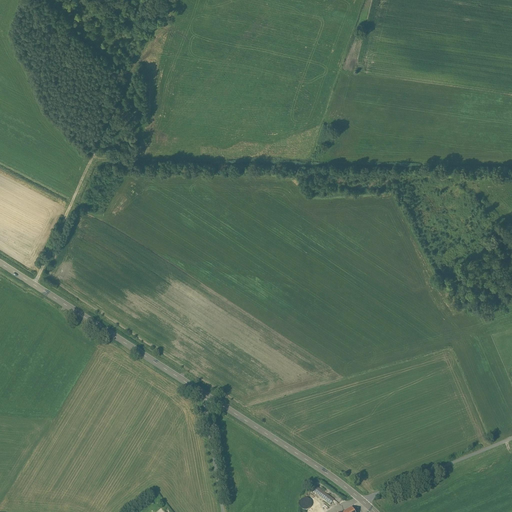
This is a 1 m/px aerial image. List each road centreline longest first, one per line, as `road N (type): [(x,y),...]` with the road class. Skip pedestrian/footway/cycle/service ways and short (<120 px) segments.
road 1 (track): [(34,284),(138,65)]
road 2 (tertiary): [(203,393),(0,262)]
road 3 (tertiary): [(361,499),(203,393)]
road 4 (unclassified): [(361,499),(511,438)]
road 5 (unclassified): [(223,511),(203,393)]
